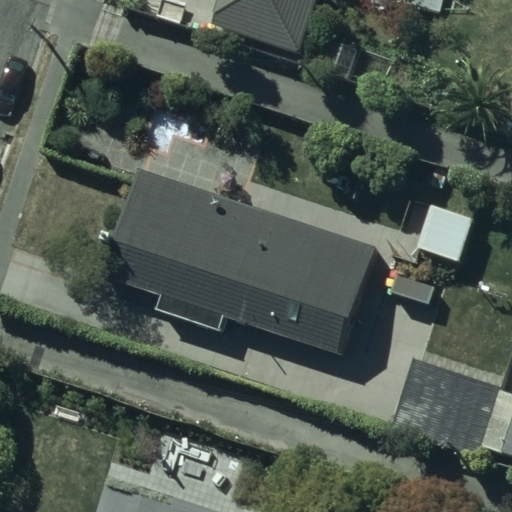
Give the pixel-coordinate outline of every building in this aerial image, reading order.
[(219,0),(212,22),(304,52),(321,0),(219,0)] [(380,245),(143,163),(105,270),(168,292),(162,309),(226,331),(232,314),(342,353),(380,245)] [(465,226),(421,212),(407,258),(451,272),(465,226)] [(511,393),(508,404),(405,367),(380,434),(472,467),(476,455),(511,468),(511,393)] [(184,511),(127,493),(121,511),(184,511)]
